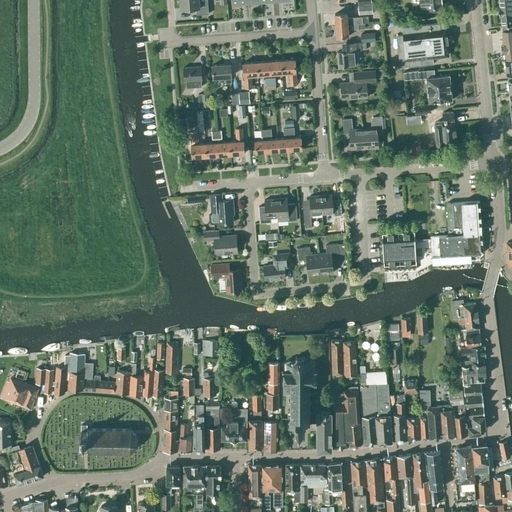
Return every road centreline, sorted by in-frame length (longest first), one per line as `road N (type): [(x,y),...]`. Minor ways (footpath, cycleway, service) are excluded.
road 1 (residential): [(248,184),(255,293),(272,292),(366,281),(359,173)]
road 2 (residential): [(158,457),(158,428),(144,407),(129,398),(60,398),(40,412),(36,426),(36,448),(53,481)]
road 3 (residential): [(443,444),(487,438),(500,422),(487,295),(494,266)]
road 4 (residential): [(235,457),(443,444)]
road 5 (residential): [(167,0),(169,36),(180,43),(312,34)]
road 6 (tertiary): [(0,150),(33,118),(34,0)]
road 7 (unclassified): [(490,163),(474,0)]
road 8 (residential): [(323,177),(312,34)]
road 9 (residential): [(359,173),(490,163)]
